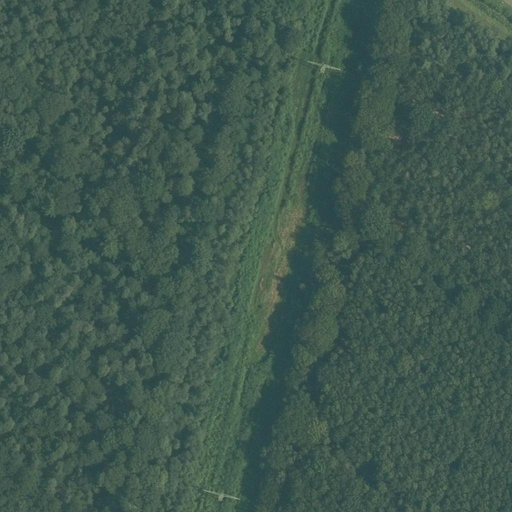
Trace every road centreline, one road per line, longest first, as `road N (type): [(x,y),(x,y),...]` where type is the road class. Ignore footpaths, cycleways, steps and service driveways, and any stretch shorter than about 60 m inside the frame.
road 1 (track): [(250,0),(118,511)]
road 2 (track): [(511,343),(362,227),(361,201),(413,0)]
road 3 (track): [(511,41),(451,0),(257,0)]
road 4 (track): [(174,302),(0,188)]
